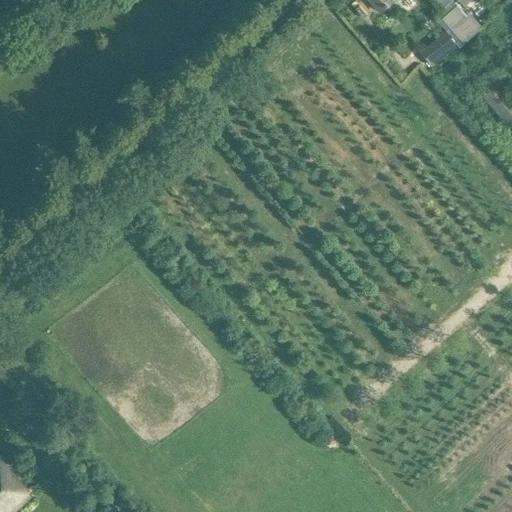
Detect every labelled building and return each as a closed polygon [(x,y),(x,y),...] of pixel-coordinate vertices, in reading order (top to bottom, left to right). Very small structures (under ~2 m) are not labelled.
[(369,0),(380,12),(392,1),(391,0),(428,0),(437,9),(439,7),(441,10),(444,8),(448,12),(449,12),(455,6),(451,2),(452,0),(458,0),(463,5),(468,0),(369,0)] [(448,12),(441,18),(451,30),(463,44),(478,30),(463,13),(455,19),(449,12),(448,12)] [(438,40),(422,53),(430,64),(456,44),(459,48),(463,44),(451,30),(448,33),(446,30),(436,38),(438,40)] [(511,121),(511,92),(502,81),(483,96),(507,125),(509,124),(511,121)] [(0,511),(13,511),(32,496),(0,461),(0,511)]
